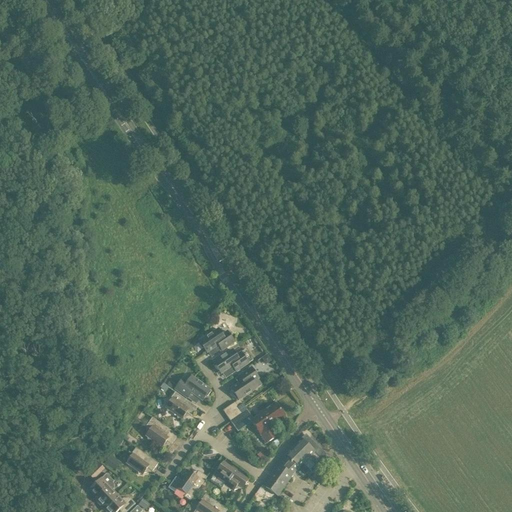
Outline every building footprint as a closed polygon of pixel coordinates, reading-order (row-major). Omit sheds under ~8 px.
[(222,335),(218,329),(199,342),(200,343),(198,344),(202,348),(203,348),(207,353),(218,345),(222,351),(234,342),(227,331),(222,335)] [(236,356),(232,350),(213,363),(214,364),(213,365),(216,369),(217,369),(221,374),(232,366),(236,372),(248,363),(241,352),(236,356)] [(258,379),(251,367),(239,376),(242,381),(231,389),(234,394),(233,395),(236,400),(238,399),(238,400),(257,388),(253,382),(258,379)] [(210,390),(191,377),(187,382),(182,379),(175,390),(187,398),(191,393),(202,401),(206,396),(207,396),(210,392),(209,391),(210,390)] [(197,408),(174,392),(170,398),(171,399),(165,408),(181,419),(186,413),(191,416),(197,408)] [(237,408),(238,407),(234,403),(222,411),(226,416),(238,409),(237,408)] [(238,409),(241,414),(247,410),(243,404),(238,407),(237,408),(238,409)] [(269,427),(259,434),(266,444),(276,436),(270,428),(284,418),(284,417),(285,416),(281,410),(280,411),(275,404),(260,414),(261,415),(269,427)] [(226,416),(230,422),(241,414),(238,409),(226,416)] [(269,427),(261,415),(253,420),(247,410),(241,414),(230,422),(237,432),(251,423),(259,434),(269,427)] [(177,436),(151,418),(145,427),(149,430),(145,436),(161,448),(166,441),(171,445),(177,436)] [(326,455),(305,435),(301,439),(285,456),(286,456),(278,465),(263,486),(277,496),(292,475),(291,474),(298,468),(299,468),(305,474),(309,470),(312,473),(324,460),(323,458),(326,455)] [(157,463),(135,448),(131,454),(132,455),(126,464),(142,475),(147,468),(151,472),(157,463)] [(104,463),(115,471),(121,463),(111,455),(104,463)] [(221,489),(224,485),(233,492),(237,485),(242,488),(248,480),(223,462),(209,480),(221,489)] [(188,472),(181,481),(176,477),(168,488),(175,493),(178,489),(185,494),(183,497),(189,501),(206,477),(198,471),(194,476),(188,472)] [(102,509),(117,495),(112,490),(114,488),(114,484),(112,483),(113,482),(106,474),(92,487),(99,495),(94,500),(102,509)] [(117,495),(102,509),(105,511),(116,511),(120,509),(123,511),(125,511),(135,504),(130,499),(129,499),(128,498),(123,498),(122,499),(117,495)] [(225,511),(227,510),(205,495),(200,501),(201,501),(195,510),(197,511),(225,511)]
